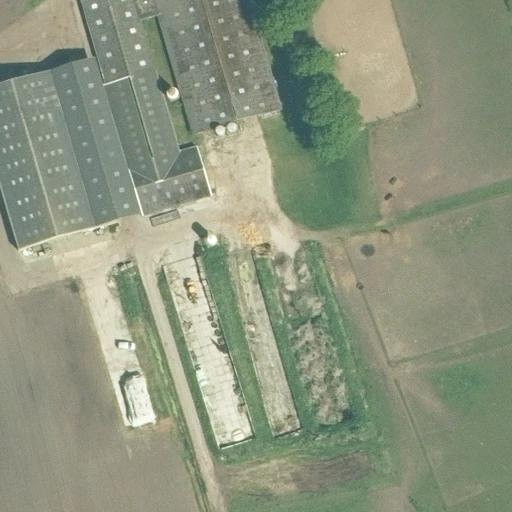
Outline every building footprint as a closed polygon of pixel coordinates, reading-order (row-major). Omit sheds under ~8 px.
[(85,0),(80,2),(105,89),(101,90),(125,171),(139,219),(211,199),(197,150),(178,156),(140,25),(158,20),(192,141),(258,122),(283,115),(283,112),(278,96),(250,0),(85,0)] [(0,88),(0,202),(15,254),(93,232),(49,75),(0,88)] [(160,266),(166,289),(202,279),(196,256),(160,266)] [(239,319),(257,317),(254,284),(235,286),(239,319)] [(286,311),(290,335),(296,334),(299,350),(314,347),(308,308),(286,311)] [(131,383),(114,390),(123,410),(140,403),(131,383)] [(275,499),(261,503),(263,511),(272,511),(279,510),(275,499)]
